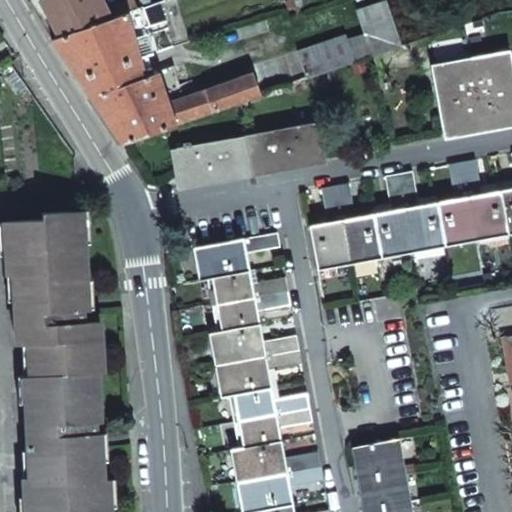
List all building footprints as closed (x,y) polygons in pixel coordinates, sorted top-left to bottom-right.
[(45,0),(41,2),(60,38),(112,19),(110,14),(105,16),(97,0),(45,0)] [(110,14),(112,19),(128,13),(138,10),(134,0),(132,0),(107,9),(110,14)] [(368,35),(375,56),(403,46),(387,0),(384,0),(358,10),(368,35)] [(51,41),(124,145),(262,96),(254,73),(241,77),(240,73),(229,77),(230,81),(169,103),(158,73),(151,76),(149,70),(145,71),(141,57),(155,52),(154,47),(139,51),(128,13),(112,19),(60,38),(51,41)] [(309,79),(356,63),(348,40),(347,35),(299,52),(309,79)] [(356,63),(375,56),(368,35),(348,40),(356,63)] [(447,114),(511,102),(511,87),(508,64),(511,63),(511,58),(510,50),(438,63),(447,114)] [(281,61),(290,86),(309,79),(299,52),(280,58),(281,61)] [(254,73),(262,96),(290,86),(281,61),(252,68),(254,73)] [(198,181),(183,183),(184,189),(321,163),(313,124),(177,149),(180,169),(195,166),(198,181)] [(310,226),(318,268),(511,232),(511,152),(511,154),(511,188),(483,194),(476,159),(449,164),(455,199),(420,206),(413,170),(385,175),(392,211),(355,218),(349,182),(322,187),(328,223),(310,226)] [(180,169),(183,183),(198,181),(195,166),(180,169)] [(88,296),(94,295),(90,228),(83,229),(83,211),(44,212),(44,220),(10,222),(11,240),(4,241),(7,274),(13,274),(16,333),(22,333),(23,344),(29,343),(30,361),(37,360),(37,374),(31,375),(32,388),(25,388),(31,477),(25,478),(27,511),(33,511),(112,511),(112,493),(106,493),(103,446),(96,447),(96,433),(95,420),(102,420),(101,402),(94,402),(93,388),(100,387),(99,371),(104,371),(103,353),(98,353),(96,320),(89,320),(88,308),(88,296)] [(329,511),(329,507),(300,511),(294,511),(289,484),(323,478),(318,449),(284,455),(279,427),(313,421),(308,392),(273,398),(268,368),(302,362),(297,334),(263,340),(258,311),(292,305),(286,277),(252,283),(247,254),(281,247),(278,233),(195,248),(201,280),(210,278),(219,331),(210,333),(222,395),(231,393),(241,445),(232,447),(243,510),(252,508),(253,511),(329,511)] [(370,511),(411,511),(397,438),(358,445),(370,511)]
